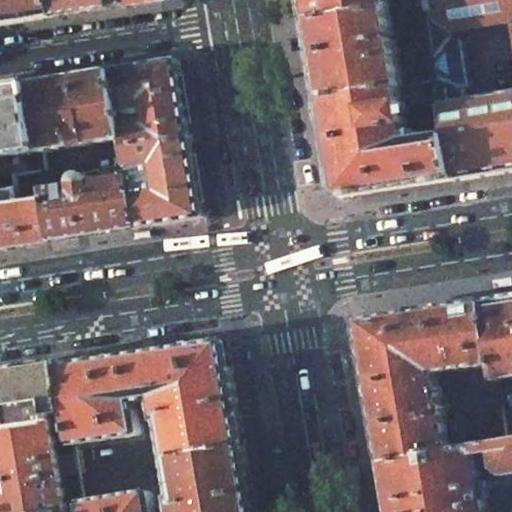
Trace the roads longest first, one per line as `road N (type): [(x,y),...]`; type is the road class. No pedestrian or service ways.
road 1 (primary): [(0,333),(288,289)]
road 2 (primary): [(281,249),(0,292)]
road 3 (unclassified): [(0,54),(242,14)]
road 4 (secondary): [(281,249),(242,14)]
road 5 (primary): [(511,214),(281,249)]
road 6 (primary): [(288,289),(511,254)]
road 7 (secondary): [(326,511),(288,289)]
